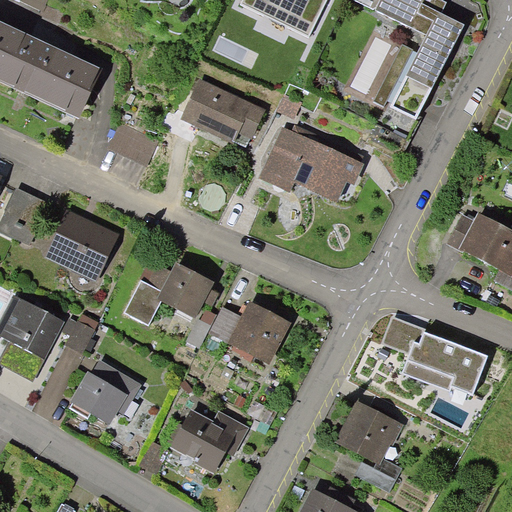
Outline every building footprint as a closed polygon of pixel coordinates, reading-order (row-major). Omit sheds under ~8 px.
[(242,0),(240,5),(309,38),(327,0),(242,0)] [(464,23),(442,12),(447,2),(442,0),(353,0),(374,11),(374,9),(426,34),(390,106),(417,119),(464,23)] [(101,67),(0,20),(0,80),(78,116),(101,67)] [(266,109),(199,78),(180,119),(234,143),(235,142),(239,132),(250,138),(252,139),(266,109)] [(302,102),(284,94),(276,111),(294,119),(302,102)] [(409,140),(419,121),(417,119),(390,106),(388,105),(378,125),(409,140)] [(159,141),(120,123),(108,149),(147,167),(159,141)] [(364,164),(361,162),(363,156),(295,124),(292,130),(282,126),(258,177),(290,192),(295,181),(337,201),(346,180),(355,184),(364,164)] [(401,158),(409,140),(378,125),(369,143),(401,158)] [(239,132),(235,142),(246,147),(250,138),(239,132)] [(33,195),(16,187),(0,221),(0,231),(13,237),(33,195)] [(50,203),(33,195),(13,237),(30,245),(50,203)] [(120,233),(68,208),(45,256),(97,281),(120,233)] [(511,229),(479,212),(474,220),(459,248),(464,250),(500,270),(511,276),(511,229)] [(463,252),(464,250),(459,248),(474,220),(463,214),(447,243),(463,252)] [(139,279),(141,280),(161,290),(170,271),(149,260),(139,279)] [(161,290),(141,280),(123,313),(149,326),(162,301),(195,318),(204,302),(212,306),(219,294),(211,289),(215,282),(176,261),(170,271),(161,290)] [(511,276),(500,270),(494,280),(502,285),(511,290),(511,276)] [(0,320),(0,335),(9,341),(0,358),(0,364),(33,382),(65,321),(14,294),(0,320)] [(292,322),(249,301),(242,316),(228,343),(234,347),(254,356),(270,365),(292,322)] [(228,343),(242,316),(223,306),(209,333),(228,343)] [(199,348),(217,315),(206,309),(201,319),(198,318),(186,341),(199,348)] [(83,313),(79,321),(94,329),(98,321),(83,313)] [(425,329),(392,316),(381,344),(409,354),(414,341),(420,343),(424,331),(425,329)] [(70,335),(77,321),(69,317),(62,331),(70,335)] [(91,338),(95,329),(94,329),(79,321),(78,320),(77,321),(70,335),(65,344),(83,353),(85,349),(91,338)] [(488,356),(424,331),(420,343),(414,341),(409,354),(402,373),(449,391),(451,386),(473,395),(488,356)] [(96,341),(91,338),(85,349),(90,353),(96,341)] [(251,362),(254,356),(234,347),(232,352),(251,362)] [(142,385),(99,359),(91,373),(88,370),(70,401),(72,403),(91,413),(109,425),(117,412),(123,415),(134,397),(140,388),(142,385)] [(404,382),(378,368),(371,382),(397,395),(404,382)] [(143,391),(140,388),(134,397),(138,399),(143,391)] [(404,424),(356,400),(335,441),(378,463),(380,464),(383,459),(390,446),(392,447),(404,424)] [(87,419),(91,413),(72,403),(69,408),(87,419)] [(214,420),(191,408),(171,447),(196,460),(194,463),(215,474),(226,452),(234,456),(249,427),(219,411),(214,420)] [(169,450),(152,441),(139,466),(157,475),(169,450)] [(403,468),(383,459),(380,464),(378,463),(375,468),(363,462),(357,475),(390,493),(403,468)] [(326,495),(312,487),(299,511),(360,511),(352,508),(357,499),(331,486),(326,495)] [(65,505),(62,503),(56,511),(75,511),(76,511),(74,510),(75,508),(65,503),(65,505)]
